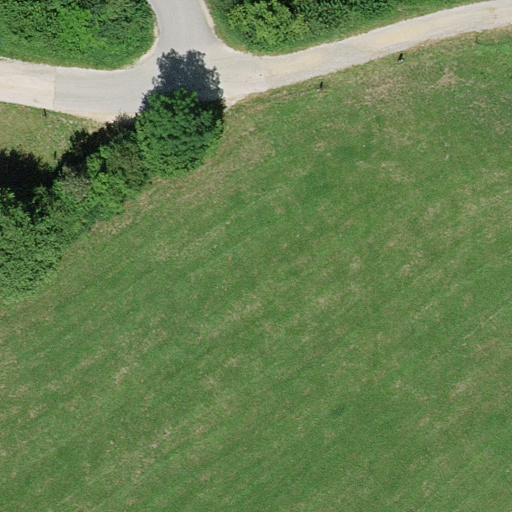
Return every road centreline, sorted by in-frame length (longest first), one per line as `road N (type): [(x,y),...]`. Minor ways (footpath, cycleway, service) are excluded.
road 1 (track): [(185,77),(272,72),(511,10)]
road 2 (track): [(0,75),(103,85),(185,77)]
